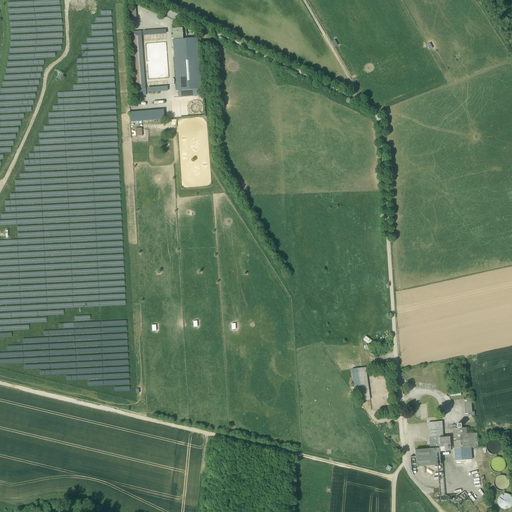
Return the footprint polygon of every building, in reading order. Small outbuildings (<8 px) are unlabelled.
[(177,32),(174,33),(174,36),(172,36),(172,39),(175,39),(175,40),(183,40),(182,29),(177,29),(177,32)] [(141,32),(132,32),(136,93),(146,92),(145,89),(139,90),(135,35),(141,35),(141,32)] [(175,40),(174,40),(175,48),(197,47),(197,39),(183,40),(175,40)] [(197,47),(175,48),(175,49),(174,49),(178,91),(201,89),(198,47),(197,47)] [(147,111),(131,112),(132,121),(148,120),(147,111)] [(370,344),(373,341),(367,335),(364,339),(370,344)] [(351,369),(354,389),(359,388),(365,387),(363,368),(351,369)] [(365,387),(359,388),(359,394),(361,394),(362,401),(369,400),(368,387),(365,387)] [(471,399),(463,400),(465,417),(468,416),(471,416),(472,416),(472,415),(472,412),(471,399)] [(442,422),(428,423),(429,437),(439,437),(438,427),(442,426),(442,422)] [(466,434),(466,428),(453,429),(455,461),(462,461),(471,460),(470,448),(473,448),(472,433),(466,434)] [(439,437),(429,437),(430,449),(439,448),(439,439),(439,437)] [(443,438),(439,439),(439,448),(440,452),(451,451),(450,437),(443,438)] [(501,451),(502,447),(501,443),(498,440),(494,439),(490,440),(487,443),(486,447),(487,451),(490,454),(494,455),(498,454),(501,451)] [(430,449),(415,450),(416,467),(441,465),(440,452),(439,448),(430,449)] [(504,469),(505,465),(504,461),(501,458),(497,457),(494,459),(491,461),(490,465),(491,469),(494,472),(498,473),(502,472),(504,469)] [(508,487),(509,483),(508,479),(505,477),(501,476),(497,477),(495,480),(494,484),(495,487),(498,490),(501,491),(505,490),(508,487)] [(511,506),(511,505),(511,498),(509,495),(505,494),(501,495),(498,498),(497,502),(498,506),(501,509),(505,510),(509,508),(511,506)] [(478,511),(467,497),(455,506),(459,511),(478,511)]
